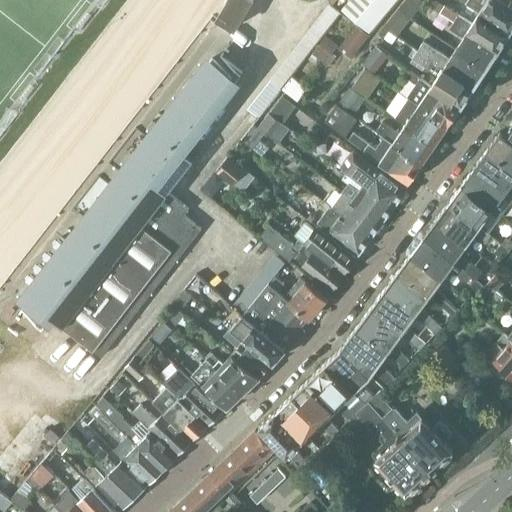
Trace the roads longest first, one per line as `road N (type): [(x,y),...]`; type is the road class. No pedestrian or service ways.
road 1 (residential): [(137,511),(359,292),(511,67)]
road 2 (unknown): [(269,0),(259,68),(230,138)]
